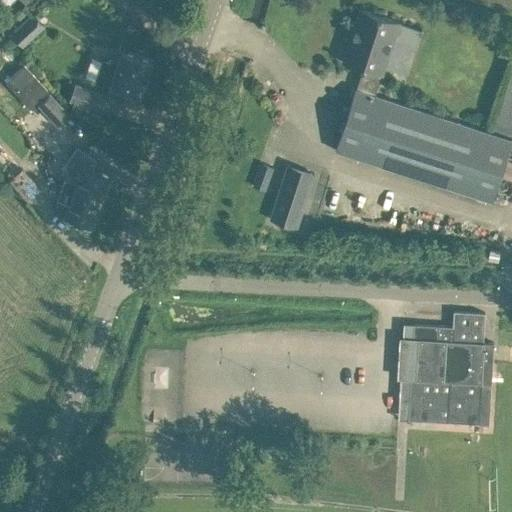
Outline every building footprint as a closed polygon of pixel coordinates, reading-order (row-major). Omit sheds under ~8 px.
[(382,74),(399,21),(360,8),(342,62),(365,69),(360,86),(361,87),(360,90),(375,94),(381,74),(382,74)] [(18,48),(43,23),(34,14),(9,39),(18,48)] [(152,62),(133,55),(121,51),(117,65),(103,60),(96,81),(140,96),(152,62)] [(511,78),(497,129),(511,132),(511,78)] [(101,110),(106,95),(74,84),(69,99),(101,110)] [(335,149),(492,200),(511,139),(375,94),(360,90),(355,88),(335,149)] [(38,105),(58,125),(69,114),(50,94),(38,105)] [(20,166),(0,143),(0,173),(5,179),(20,166)] [(61,188),(101,203),(110,179),(91,172),(95,159),(77,146),(67,163),(69,164),(61,188)] [(41,188),(23,166),(9,178),(27,199),(41,188)] [(52,212),(74,220),(93,226),(101,203),(61,188),(52,212)] [(278,194),(271,218),(297,227),(305,203),(278,194)] [(493,342),(483,341),(485,312),(454,310),(453,325),(413,323),(412,338),(418,338),(416,377),(410,377),(408,419),(478,423),(481,382),(491,383),(493,342)] [(182,352),(151,349),(148,384),(179,387),(182,352)]
